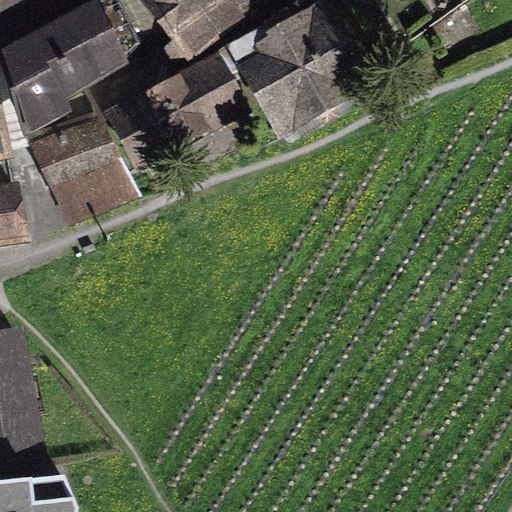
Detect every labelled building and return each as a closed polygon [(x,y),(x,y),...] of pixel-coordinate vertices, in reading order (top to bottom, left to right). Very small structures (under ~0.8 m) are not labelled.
[(0,0),(0,37),(69,0),(0,0)] [(68,105),(130,69),(125,57),(141,46),(118,0),(110,0),(100,6),(98,3),(3,55),(30,138),(73,116),(68,105)] [(136,0),(189,65),(247,22),(230,0),(136,0)] [(281,144),(379,92),(327,0),(270,35),(267,28),(227,50),(281,144)] [(276,0),(230,0),(247,22),(276,0)] [(213,58),(105,114),(136,176),(249,121),(213,58)] [(0,189),(16,186),(11,164),(16,163),(0,90),(0,189)] [(72,230),(141,197),(105,114),(30,148),(72,230)] [(0,249),(29,246),(20,186),(16,186),(0,189),(0,249)] [(0,472),(50,465),(24,334),(0,337),(0,472)] [(0,511),(79,511),(65,482),(0,487),(0,511)]
